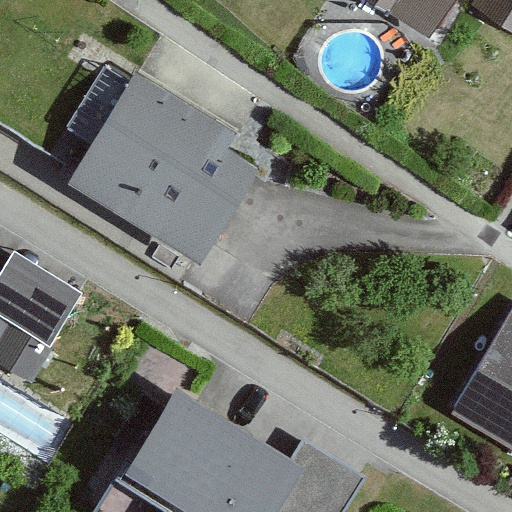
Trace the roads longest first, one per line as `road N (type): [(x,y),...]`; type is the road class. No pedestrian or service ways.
road 1 (residential): [(503,511),(0,206)]
road 2 (residential): [(511,247),(162,21)]
